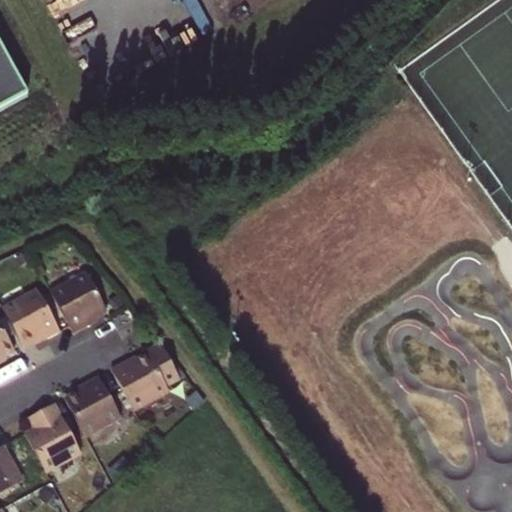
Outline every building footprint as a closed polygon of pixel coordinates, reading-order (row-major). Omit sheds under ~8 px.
[(0,49),(0,115),(28,101),(0,49)] [(86,275),(53,294),(75,333),(108,314),(86,275)] [(38,291),(2,309),(23,347),(61,332),(38,291)] [(0,326),(0,362),(14,353),(0,326)] [(127,365),(125,362),(111,370),(135,412),(168,394),(165,388),(179,380),(160,347),(127,365)] [(121,420),(98,377),(85,384),(87,389),(66,400),(87,438),(121,420)] [(56,405),(41,413),(46,424),(33,431),(26,435),(47,474),(83,455),(56,405)] [(27,420),(33,431),(46,424),(41,413),(27,420)] [(0,448),(0,492),(21,481),(3,447),(0,448)]
